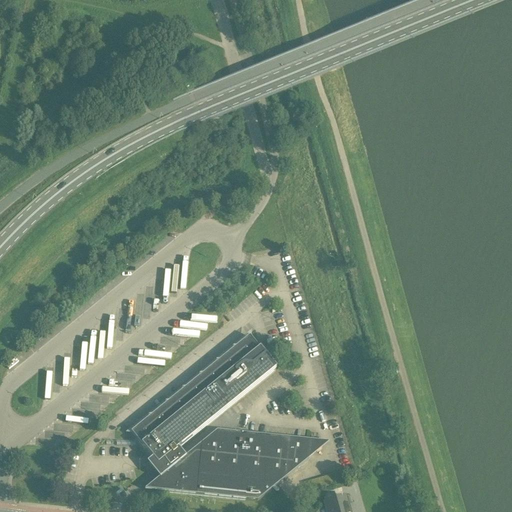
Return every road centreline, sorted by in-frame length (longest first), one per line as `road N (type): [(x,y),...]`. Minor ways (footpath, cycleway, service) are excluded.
road 1 (secondary): [(0,251),(84,174),(148,136),(478,0)]
road 2 (unclassified): [(299,0),(443,511)]
road 3 (unclassified): [(0,210),(61,162),(191,96),(432,0)]
road 4 (unclassified): [(0,448),(3,402),(17,379),(192,240),(227,241)]
road 5 (unclassified): [(0,448),(224,272),(233,258),(227,241)]
road 6 (unclassified): [(270,186),(216,0)]
road 7 (unclassified): [(232,0),(272,138),(270,186)]
